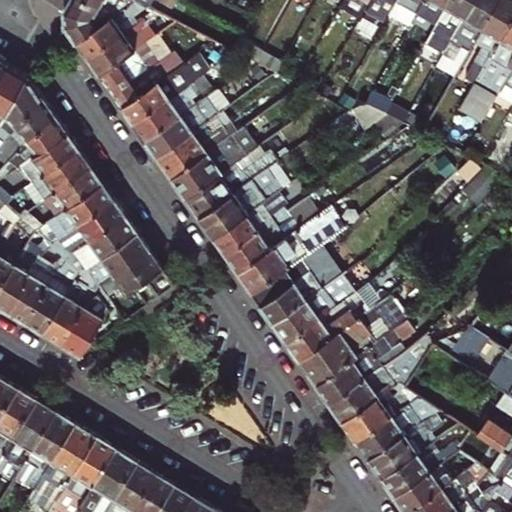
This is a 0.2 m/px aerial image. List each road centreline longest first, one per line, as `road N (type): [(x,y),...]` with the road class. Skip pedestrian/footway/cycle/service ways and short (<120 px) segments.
road 1 (residential): [(368,511),(45,51),(0,16)]
road 2 (residential): [(0,338),(284,511)]
